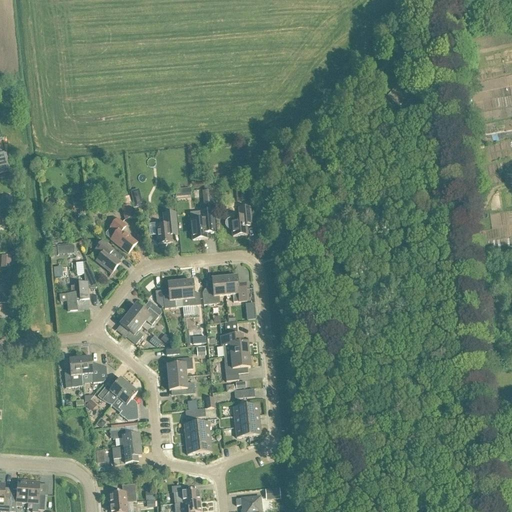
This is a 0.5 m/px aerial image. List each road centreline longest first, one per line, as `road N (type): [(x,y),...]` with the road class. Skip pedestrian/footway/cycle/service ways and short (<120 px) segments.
road 1 (unclassified): [(91,332),(145,268),(243,257),(257,264),(276,438),(219,475)]
road 2 (unclassified): [(219,475),(158,462),(149,379),(91,332)]
road 3 (residential): [(0,463),(74,471),(86,480),(90,511)]
